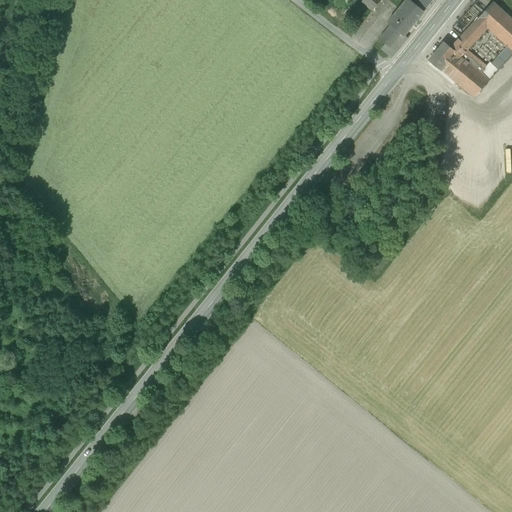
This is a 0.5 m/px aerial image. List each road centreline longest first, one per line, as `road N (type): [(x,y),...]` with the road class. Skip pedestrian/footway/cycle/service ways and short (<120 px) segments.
road 1 (primary): [(42,511),(393,75)]
road 2 (unclassified): [(393,75),(297,0)]
